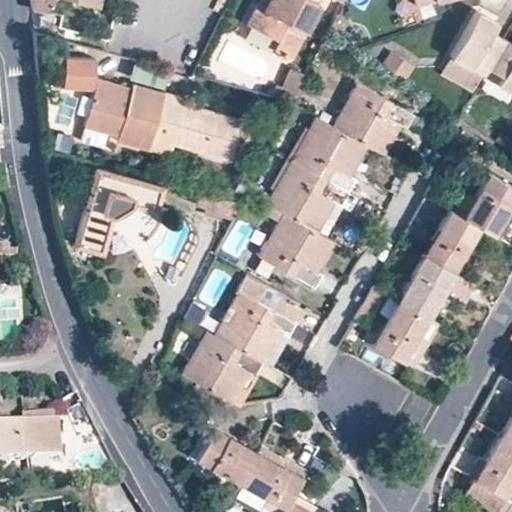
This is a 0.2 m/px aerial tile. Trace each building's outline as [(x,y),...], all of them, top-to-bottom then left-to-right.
[(265,0),(262,6),(255,2),(246,21),(278,38),(275,46),(292,55),(319,0),(265,0)] [(451,54),(485,73),(506,37),(496,31),(492,29),(497,20),(477,8),(451,54)] [(52,29),(54,13),(41,11),(39,27),(52,29)] [(511,40),(506,37),(485,73),(511,88),(511,40)] [(94,76),(99,57),(61,46),(57,61),(65,63),(61,78),(93,87),(94,85),(97,76),(94,76)] [(382,62),(405,78),(413,66),(390,51),(382,62)] [(442,70),(475,90),(485,73),(451,54),(442,70)] [(283,65),(280,90),(294,92),(298,67),(283,65)] [(97,76),(94,85),(121,93),(118,104),(125,106),(131,86),(97,76)] [(368,142),(383,151),(393,136),(387,133),(396,117),(401,121),(406,124),(413,111),(356,80),(333,123),(368,142)] [(115,138),(148,147),(162,95),(163,90),(131,81),(131,86),(125,106),(118,104),(121,93),(94,85),(83,122),(106,130),(117,133),(115,138)] [(162,95),(182,101),(184,96),(163,90),(162,95)] [(162,95),(148,147),(168,152),(171,141),(230,158),(241,118),(182,101),(162,95)] [(360,156),(368,142),(333,123),(315,112),(307,126),(316,131),(299,160),(343,185),(349,173),(344,171),(354,153),(360,156)] [(387,133),(393,136),(401,121),(396,117),(387,133)] [(106,130),(83,122),(79,136),(102,143),(106,130)] [(291,156),(299,160),(316,131),(307,126),(291,156)] [(344,171),(349,173),(360,156),(354,153),(344,171)] [(282,192),(299,160),(291,156),(274,187),(282,192)] [(340,202),(348,188),(343,185),(299,160),(282,192),(274,187),(266,200),(283,209),(318,229),(326,215),(320,212),(329,196),(335,199),(340,202)] [(155,209),(162,184),(95,165),(74,242),(101,250),(111,211),(130,201),(155,209)] [(479,223),(494,232),(511,199),(511,183),(488,170),(462,214),(479,223)] [(343,185),(348,188),(355,177),(349,173),(343,185)] [(326,215),(335,199),(329,196),(320,212),(326,215)] [(422,251),(453,268),(479,223),(462,214),(448,206),(422,251)] [(326,253),(335,238),(318,229),(283,209),(258,253),(314,285),(322,272),(316,269),(311,266),(320,250),(326,253)] [(316,269),(326,253),(320,250),(311,266),(316,269)] [(422,251),(397,296),(428,314),(453,268),(422,251)] [(277,327),(287,334),(295,320),(292,319),(298,308),(277,296),(271,306),(238,288),(213,331),(261,359),(265,361),(273,347),(268,344),(277,327)] [(428,314),(397,296),(372,340),(402,358),(428,314)] [(413,364),(438,320),(428,314),(402,358),(413,364)] [(213,331),(206,327),(198,341),(189,357),(181,371),(232,399),(240,384),(235,382),(246,365),(254,371),(261,359),(213,331)] [(265,361),(270,364),(287,334),(277,327),(268,344),(273,347),(265,361)] [(189,357),(198,341),(181,332),(173,347),(189,357)] [(232,399),(236,402),(254,371),(246,365),(235,382),(240,384),(232,399)] [(511,406),(498,431),(511,438),(511,406)] [(34,424),(56,422),(56,414),(34,416),(34,424)] [(0,462),(63,457),(60,421),(56,422),(34,424),(34,416),(23,417),(24,425),(0,427),(0,462)] [(240,479),(256,450),(212,424),(196,454),(240,479)] [(511,438),(498,431),(484,455),(479,452),(467,473),(471,475),(504,494),(511,480),(511,438)] [(306,467),(261,442),(256,450),(301,476),(306,467)] [(301,476),(256,450),(240,479),(267,495),(284,505),(289,496),(294,487),(301,476)] [(511,511),(511,498),(504,494),(471,475),(463,490),(502,511),(511,511)] [(280,511),(284,505),(267,495),(262,504),(274,511),(280,511)] [(329,511),(323,508),(321,511),(304,511),(302,510),(305,505),(289,496),(284,505),(280,511),(329,511)]
